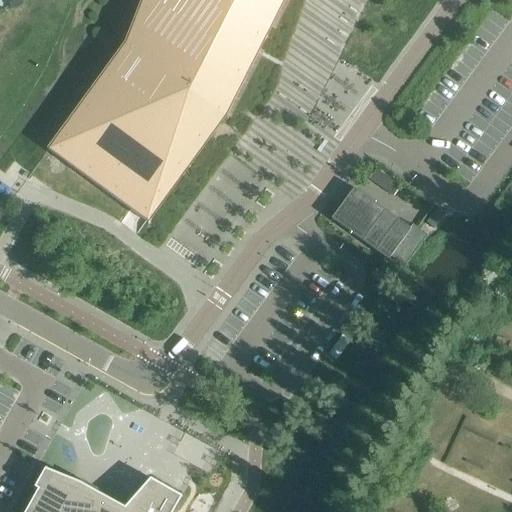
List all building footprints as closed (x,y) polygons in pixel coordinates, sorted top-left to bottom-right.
[(142,0),(125,44),(48,150),(148,223),(225,117),(284,0),(142,0)] [(392,208),(405,184),(373,167),(360,192),(392,208)] [(388,260),(390,257),(411,230),(410,229),(354,188),(331,219),(388,260)] [(411,230),(390,257),(404,267),(427,236),(412,225),(410,229),(411,230)] [(42,498),(34,511),(182,511),(186,505),(154,488),(133,511),(120,511),(80,489),(49,477),(38,496),(42,498)]
